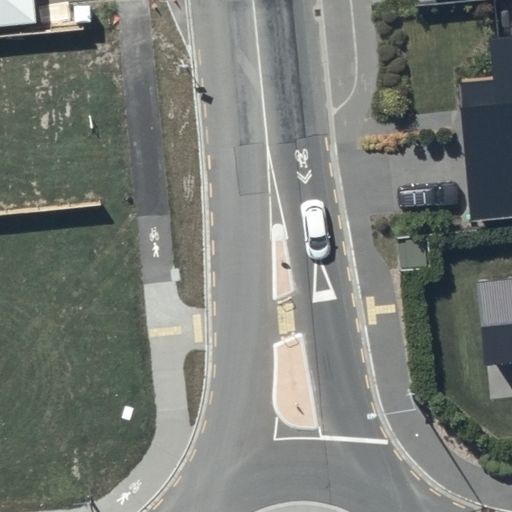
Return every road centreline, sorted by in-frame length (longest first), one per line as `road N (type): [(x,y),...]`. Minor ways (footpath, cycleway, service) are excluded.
road 1 (tertiary): [(267,123),(309,218),(353,437),(381,479)]
road 2 (tertiary): [(234,472),(243,226),(267,123)]
road 3 (tertiary): [(234,472),(283,458),(334,460),(381,479)]
road 4 (tertiary): [(255,0),(267,123)]
